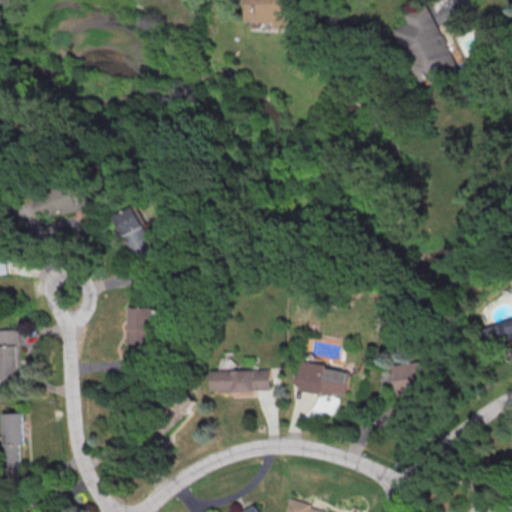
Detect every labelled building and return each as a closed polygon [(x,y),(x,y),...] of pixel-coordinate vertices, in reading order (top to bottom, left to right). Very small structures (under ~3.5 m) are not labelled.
[(288,25),(288,0),(246,0),(247,25),(288,25)] [(461,67),(427,7),(406,19),(408,22),(395,29),(427,86),(461,67)] [(51,197),(53,202),(59,199),(66,217),(93,206),(85,184),(51,197)] [(115,215),(135,255),(156,244),(136,204),(115,215)] [(129,344),(154,344),(155,306),(130,306),(129,344)] [(511,340),(511,320),(486,328),(492,347),(511,340)] [(399,394),(436,389),(432,360),(395,366),(399,394)] [(301,389),(349,397),(353,370),(305,361),(301,389)] [(212,370),(212,392),(272,390),(271,369),(212,370)] [(24,412),(4,413),(5,444),(26,443),(24,412)]
